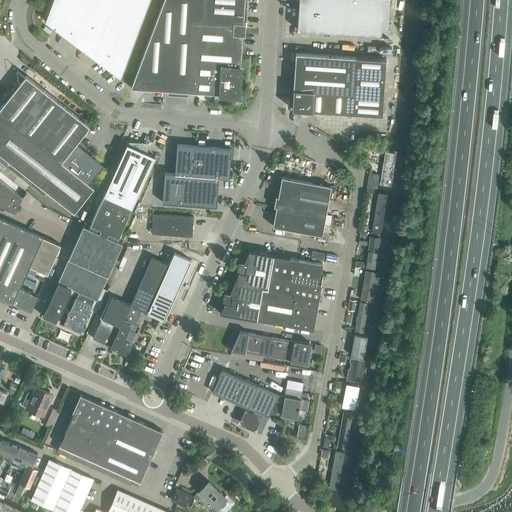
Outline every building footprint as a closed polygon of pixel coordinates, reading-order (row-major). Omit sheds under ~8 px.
[(96,59),(121,78),(149,0),(52,0),(45,21),(96,59)] [(241,93),(241,83),(243,65),(240,64),(242,35),(245,35),(245,23),(246,0),(163,0),(131,88),(167,90),(167,91),(188,93),(188,91),(218,93),(218,96),(240,97),(241,93)] [(298,0),(297,28),(297,29),(387,35),(389,0),(298,0)] [(295,60),(293,88),(293,89),(293,94),(290,94),(290,98),(292,98),(292,109),(382,115),(386,59),(355,57),(295,53),(295,60)] [(0,162),(42,196),(47,191),(73,212),(93,187),(87,182),(101,165),(87,154),(88,153),(84,150),(83,151),(74,144),(89,126),(25,75),(0,106),(0,162)] [(83,225),(42,316),(56,322),(71,288),(81,292),(95,299),(97,300),(122,243),(117,240),(155,156),(127,143),(89,228),(83,225)] [(216,206),(219,177),(229,178),(231,148),(177,144),(175,173),(164,172),(162,202),(216,206)] [(390,186),(396,154),(384,152),(379,184),(390,186)] [(281,177),(276,206),(305,211),(302,231),(322,235),(331,186),(281,177)] [(0,204),(15,211),(21,196),(0,179),(0,204)] [(383,234),(390,196),(379,194),(372,232),(383,234)] [(273,226),(302,231),(305,211),(276,206),(273,226)] [(192,237),(192,230),(193,217),(153,214),(151,234),(192,237)] [(0,296),(31,311),(38,295),(19,287),(26,273),(34,276),(37,270),(47,274),(61,245),(0,217),(0,296)] [(376,270),(381,238),(371,236),(366,269),(376,270)] [(224,303),(220,313),(256,319),(262,288),(267,289),(274,254),(249,250),(244,261),(240,260),(240,261),(242,261),(240,271),(238,271),(238,272),(234,283),(229,292),(226,291),(225,292),(228,292),(226,302),(224,302),(224,303)] [(173,252),(161,279),(178,287),(191,260),(173,252)] [(317,311),(317,307),(320,293),(321,286),(323,272),(321,272),(322,263),(274,254),(267,289),(262,288),(256,319),(264,321),(313,329),(316,317),(317,311)] [(93,338),(102,342),(111,346),(127,354),(131,344),(130,343),(135,332),(136,332),(139,326),(135,324),(141,310),(146,312),(167,264),(151,256),(130,304),(112,296),(93,338)] [(372,303),(377,273),(367,272),(362,301),(372,303)] [(161,279),(146,312),(164,320),(178,287),(161,279)] [(76,298),(63,325),(80,333),(93,305),(92,305),(95,299),(81,292),(78,299),(76,298)] [(364,334),(370,305),(359,303),(354,331),(364,334)] [(233,330),(225,347),(231,350),(307,363),(310,343),(239,331),(238,333),(233,330)] [(364,360),(368,338),(354,336),(350,358),(364,360)] [(315,344),(314,351),(321,353),(322,346),(315,344)] [(135,351),(132,357),(141,361),(144,354),(135,351)] [(200,359),(189,382),(212,392),(222,369),(200,359)] [(362,383),(366,362),(348,359),(344,380),(362,383)] [(222,369),(212,392),(268,417),(276,401),(283,402),(281,415),(297,418),(299,408),(306,410),(308,400),(300,398),(284,395),(284,396),(279,395),(222,369)] [(300,398),(301,398),(302,392),(303,383),(287,379),(284,395),(300,398)] [(12,382),(8,390),(16,394),(20,386),(12,382)] [(353,409),(358,386),(343,383),(338,406),(353,409)] [(21,405),(24,406),(44,415),(41,422),(49,425),(55,409),(47,406),(52,395),(33,387),(30,392),(27,391),(25,392),(20,403),(21,405)] [(59,445),(57,450),(96,468),(121,413),(80,394),(72,412),(74,412),(59,445)] [(254,432),(262,417),(244,409),(237,425),(254,432)] [(346,450),(353,412),(342,410),(335,448),(346,450)] [(62,430),(67,415),(58,412),(53,427),(62,430)] [(121,413),(96,468),(129,483),(130,481),(138,485),(139,481),(162,431),(145,423),(127,415),(121,413)] [(45,445),(54,448),(60,432),(51,429),(45,445)] [(0,454),(4,456),(10,442),(1,438),(0,439),(0,454)] [(8,463),(11,465),(19,446),(10,442),(4,456),(10,459),(8,463)] [(20,469),(28,450),(19,446),(11,465),(18,468),(20,469)] [(28,450),(20,469),(24,471),(27,465),(30,466),(31,464),(32,465),(37,454),(28,450)] [(338,492),(345,454),(334,452),(327,490),(338,492)] [(49,459),(31,499),(59,511),(78,511),(93,478),(49,459)] [(25,485),(29,486),(37,469),(30,466),(27,465),(24,471),(17,487),(13,497),(12,498),(12,499),(16,501),(16,500),(19,495),(20,495),(25,485)] [(4,479),(0,487),(0,493),(3,494),(3,492),(6,494),(11,484),(11,482),(4,479)] [(208,481),(199,491),(215,506),(215,507),(220,511),(224,511),(234,502),(226,495),(224,496),(208,481)] [(11,484),(6,494),(13,497),(17,487),(11,484)] [(169,511),(118,489),(107,511),(104,511),(96,508),(94,511),(169,511)] [(176,489),(171,500),(189,507),(194,497),(176,489)]
